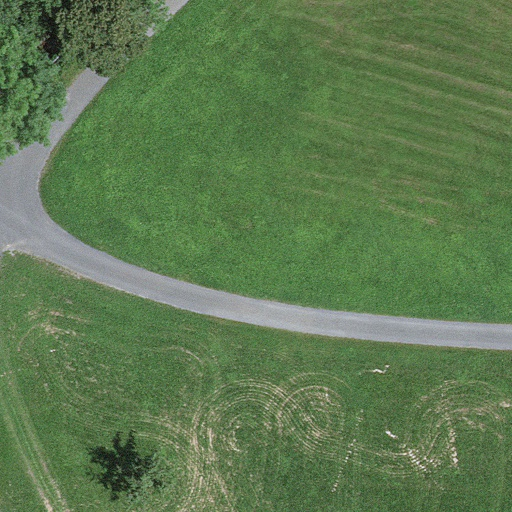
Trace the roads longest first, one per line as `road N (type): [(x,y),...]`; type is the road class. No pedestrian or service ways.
road 1 (track): [(511,340),(272,317),(138,284),(0,223)]
road 2 (track): [(0,183),(180,0)]
